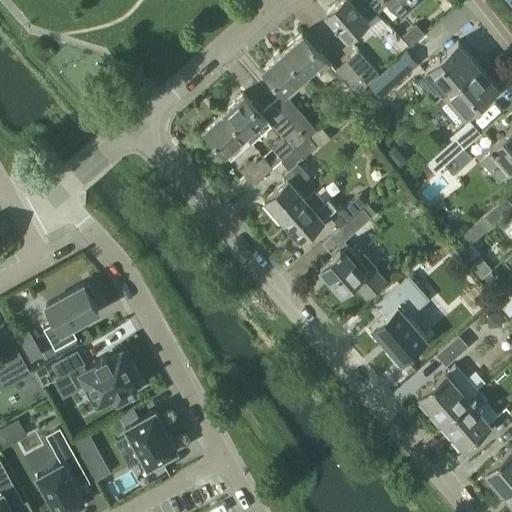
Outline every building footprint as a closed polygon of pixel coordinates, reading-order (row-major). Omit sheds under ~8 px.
[(347,37),(377,11),(367,0),(338,0),(325,12),(347,37)] [(414,0),(367,0),(377,11),(389,0),(391,0),(402,11),(414,0)] [(415,24),(402,35),(409,43),(423,32),(415,24)] [(330,64),(302,32),(281,50),(303,75),(315,65),(321,71),(330,64)] [(399,37),(389,46),(397,55),(407,47),(399,37)] [(444,92),(477,63),(457,40),(424,69),(444,92)] [(315,129),(284,92),(303,75),(281,50),(262,67),(283,91),(272,101),(304,138),(315,129)] [(378,73),(358,50),(347,59),(367,83),(378,73)] [(399,78),(415,63),(404,51),(371,80),(380,90),(397,75),(399,78)] [(367,83),(347,59),(335,69),(356,93),(367,83)] [(498,86),(477,63),(444,92),(435,100),(455,123),(468,112),(470,113),(476,108),(475,105),(498,86)] [(243,91),(222,110),(244,135),(250,141),(250,142),(262,132),(271,124),(293,148),(304,138),(272,101),(261,111),(243,91)] [(222,110),(203,127),(225,152),(230,158),(250,141),(244,135),(222,110)] [(510,170),(511,168),(511,126),(489,146),(493,150),(484,158),(501,177),(510,169),(510,170)] [(320,127),(311,135),(319,144),(328,136),(320,127)] [(296,186),(309,175),(297,162),(316,145),(308,136),(288,154),(296,163),(290,168),(293,172),(264,197),(282,218),(306,197),(296,186)] [(445,163),(464,147),(456,138),(427,163),(435,172),(445,163)] [(453,173),(473,157),(464,147),(445,163),(453,173)] [(253,184),(272,167),(260,153),(240,170),(253,184)] [(306,197),(282,218),(299,238),(329,212),(333,208),(345,221),(362,206),(366,202),(358,193),(339,210),(328,197),(324,200),(315,189),(306,197)] [(347,236),(371,216),(362,206),(345,221),(338,227),(347,236)] [(473,241),(493,223),(484,214),(464,231),(473,241)] [(338,251),(320,267),(342,291),(352,282),(366,297),(387,279),(377,268),(378,268),(363,251),(358,255),(344,239),(338,245),(334,248),(338,251)] [(407,314),(427,296),(408,274),(377,301),(386,312),(371,325),(400,358),(426,336),(407,314)] [(45,303),(55,320),(43,327),(54,347),(76,335),(70,324),(98,309),(90,296),(93,294),(88,283),(85,285),(83,282),(45,303)] [(0,385),(1,387),(29,371),(6,329),(0,332),(0,385)] [(27,329),(16,335),(20,341),(31,335),(27,329)] [(446,364),(468,345),(458,334),(436,353),(446,364)] [(128,360),(127,358),(121,348),(107,355),(106,352),(94,359),(96,361),(83,368),(80,363),(83,361),(76,349),(52,362),(58,375),(68,369),(77,386),(85,381),(96,401),(113,392),(116,399),(132,390),(130,386),(133,384),(132,382),(138,379),(137,377),(140,375),(131,358),(128,360)] [(455,362),(419,394),(442,422),(469,398),(479,389),(455,362)] [(33,368),(39,378),(46,374),(49,372),(44,363),(33,368)] [(469,398),(442,422),(462,445),(489,421),(477,407),(487,398),(479,389),(469,398)] [(154,408),(124,424),(147,465),(176,448),(154,408)] [(69,474),(82,467),(59,425),(45,433),(60,460),(36,474),(57,511),(60,511),(62,511),(68,511),(81,505),(79,502),(83,499),(69,474)] [(75,440),(82,453),(96,445),(88,432),(75,440)] [(511,486),(511,444),(484,469),(505,493),(511,486)] [(0,458),(0,511),(14,511),(12,507),(23,501),(0,458)]
